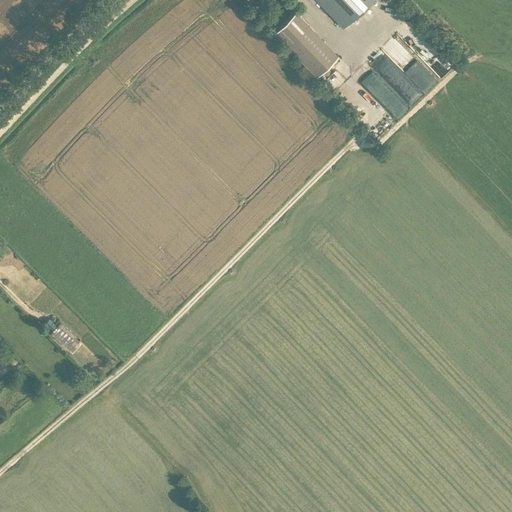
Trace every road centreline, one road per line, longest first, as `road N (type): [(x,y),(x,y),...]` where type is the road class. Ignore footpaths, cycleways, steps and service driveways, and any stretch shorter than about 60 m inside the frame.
road 1 (track): [(351,54),(346,83),(377,111),(369,130),(134,361),(0,474)]
road 2 (tertiary): [(114,0),(0,113)]
